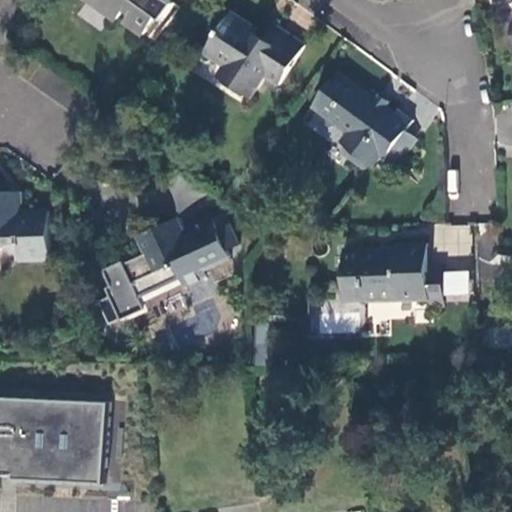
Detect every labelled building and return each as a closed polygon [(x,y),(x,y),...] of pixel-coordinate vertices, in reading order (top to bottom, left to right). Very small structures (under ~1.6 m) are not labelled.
[(97,0),(121,19),(126,11),(132,16),(131,18),(148,31),(161,14),(166,17),(177,2),(174,0),(97,0)] [(308,46),(277,25),(268,38),(260,32),(261,29),(237,13),(210,51),(229,65),(223,76),(254,97),(271,75),(281,84),(308,46)] [(377,100),(339,75),(319,105),(352,130),(353,142),(347,150),(368,167),(377,156),(384,163),(391,154),(410,128),(416,120),(403,109),(400,114),(379,98),(377,100)] [(422,136),(410,128),(391,154),(404,161),(422,136)] [(22,191),(0,191),(0,248),(2,247),(2,240),(22,239),(24,255),(53,254),(51,210),(24,210),(22,191)] [(183,217),(163,226),(165,230),(185,221),(183,217)] [(128,259),(108,267),(115,284),(111,286),(115,294),(103,299),(113,322),(125,317),(125,318),(134,314),(134,313),(148,307),(145,301),(146,301),(144,298),(185,279),(188,286),(209,277),(206,270),(235,257),(232,251),(244,245),(236,229),(225,234),(222,229),(217,218),(189,231),(185,221),(165,230),(163,226),(142,235),(149,252),(129,262),(128,259)] [(234,224),(222,229),(225,234),(236,229),(234,224)] [(470,227),(436,226),(435,252),(468,254),(470,227)] [(430,272),(428,244),(398,245),(398,251),(382,252),(382,249),(347,250),(349,300),(368,300),(368,294),(398,293),(398,299),(431,297),(430,272)] [(444,272),(430,272),(431,297),(432,306),(447,306),(444,272)] [(112,405),(0,398),(0,479),(3,480),(4,474),(10,474),(17,474),(16,481),(107,486),(112,405)]
